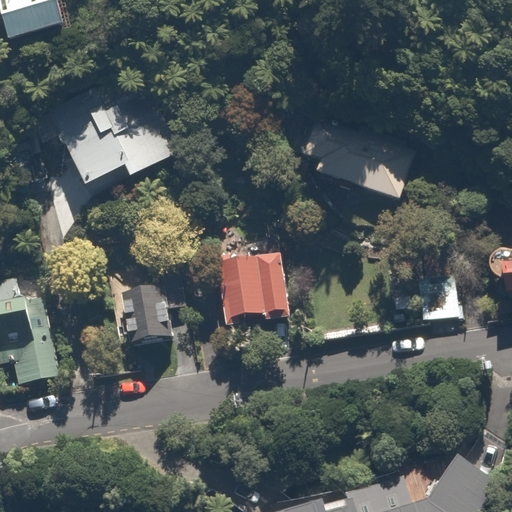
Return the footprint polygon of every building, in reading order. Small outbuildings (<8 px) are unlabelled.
[(52,0),(0,0),(0,39),(59,18),(52,0)] [(134,65),(45,106),(78,182),(118,163),(124,175),(175,152),(134,65)] [(309,111),(294,151),(314,158),(310,169),(394,201),(414,151),(309,111)] [(511,236),(488,238),(494,298),(511,296),(511,236)] [(261,319),(289,315),(280,248),(226,255),(233,314),(260,311),(261,319)] [(456,280),(420,280),(420,317),(456,317),(456,280)] [(164,283),(134,286),(139,334),(169,330),(164,283)] [(24,336),(16,284),(0,286),(0,360),(10,359),(13,381),(53,375),(46,332),(24,336)] [(395,464),(368,471),(371,484),(263,511),(489,511),(475,457),(398,477),(395,464)]
